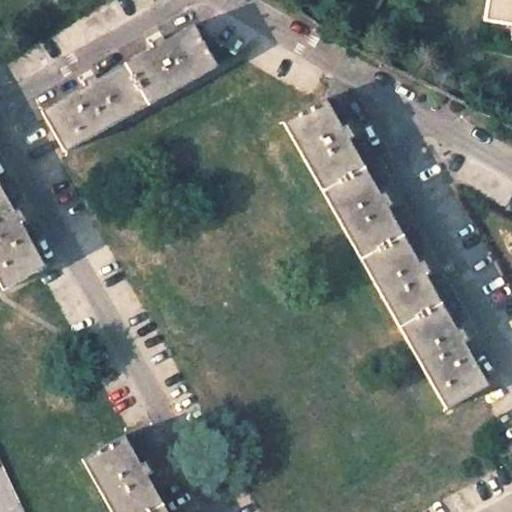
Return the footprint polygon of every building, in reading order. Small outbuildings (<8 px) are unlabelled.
[(511,0),(486,0),(483,20),(511,25),(511,0)] [(217,67),(193,24),(164,41),(152,47),(96,79),(41,111),(65,152),(217,67)] [(379,195),(325,99),(318,103),(283,123),(446,409),(487,385),(463,343),(456,330),(418,263),(386,207),(379,195)] [(0,284),(3,290),(45,266),(0,187),(0,284)] [(166,511),(146,476),(123,435),(82,459),(111,511),(166,511)]
